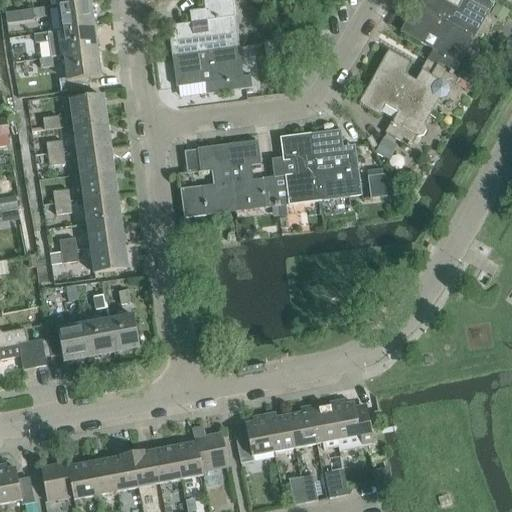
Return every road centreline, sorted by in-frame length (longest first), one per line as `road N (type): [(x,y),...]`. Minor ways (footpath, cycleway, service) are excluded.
road 1 (tertiary): [(188,393),(349,360),(378,342),(410,317),(511,142)]
road 2 (residential): [(151,128),(316,105),(376,0)]
road 3 (residential): [(188,393),(151,128)]
road 4 (tertiary): [(0,430),(188,393)]
road 5 (residential): [(151,128),(134,0)]
